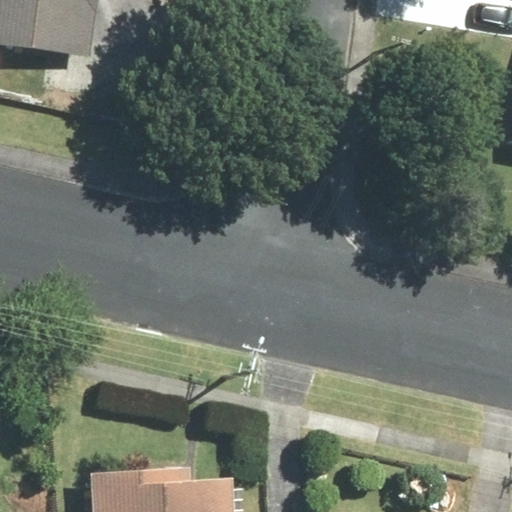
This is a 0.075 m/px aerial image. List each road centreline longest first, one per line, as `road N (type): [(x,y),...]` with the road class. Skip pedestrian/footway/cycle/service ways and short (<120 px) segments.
road 1 (residential): [(307,0),(271,296)]
road 2 (residential): [(0,235),(271,296)]
road 3 (residential): [(271,296),(511,350)]
